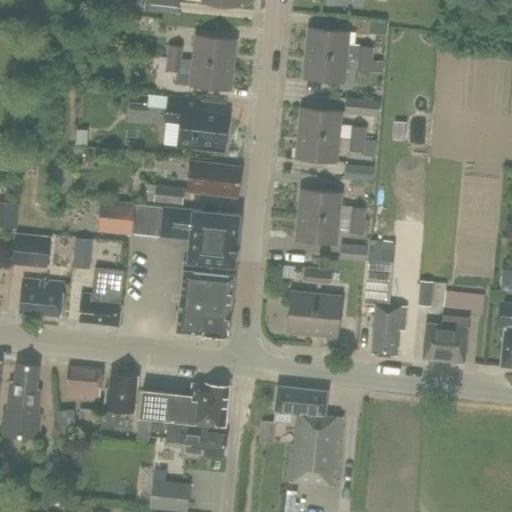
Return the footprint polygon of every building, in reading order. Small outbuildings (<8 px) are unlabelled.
[(150,0),(149,10),(177,13),(178,0),(150,0)] [(305,52),(347,56),(348,44),(350,30),(308,26),(305,52)] [(233,64),(236,38),(195,33),(193,47),(192,59),(233,64)] [(359,57),(372,59),(373,46),(348,44),(347,56),(359,57)] [(182,58),(183,47),(169,45),(167,57),(182,58)] [(347,56),(305,52),(303,78),(344,82),(347,56)] [(231,90),(233,64),(192,59),(182,58),(167,57),(166,69),(191,72),(189,85),(231,90)] [(372,59),(359,57),(358,70),(371,71),(372,59)] [(383,72),(384,60),(372,59),(371,71),(383,72)] [(147,95),(130,93),(128,108),(147,110),(147,103),(148,95),(147,95)] [(166,120),(180,122),(177,145),(224,150),(228,114),(199,111),(200,99),(169,95),(168,105),(167,110),(166,120)] [(344,112),(378,115),(379,100),(346,97),(344,112)] [(364,139),(365,126),(340,123),(342,110),(300,106),(298,132),(339,136),(339,135),(351,137),(364,139)] [(339,136),(298,132),(295,158),(337,162),(339,136)] [(0,168),(8,170),(13,135),(0,133),(0,168)] [(364,139),(351,137),(350,150),(363,151),(364,139)] [(375,157),(377,140),(365,139),(364,156),(375,157)] [(474,257),(496,258),(501,163),(473,162),(473,151),(460,150),(461,143),(437,141),(436,157),(469,159),(469,171),(465,170),(462,245),(475,246),(474,257)] [(96,162),(97,150),(86,150),(85,161),(96,162)] [(186,190),(238,196),(241,166),(190,160),(186,190)] [(344,177),(372,180),(374,166),(345,163),(344,177)] [(72,167),(53,167),(52,208),(71,208),(72,167)] [(154,200),(182,203),(183,187),(155,184),(154,200)] [(364,220),(365,207),(340,205),(342,191),(300,187),(298,213),(364,220)] [(97,229),(132,232),(135,202),(100,199),(97,229)] [(3,227),(19,229),(23,202),(7,200),(3,227)] [(228,273),(229,265),(235,266),(240,214),(135,203),(133,231),(190,238),(187,261),(193,262),(192,269),(228,273)] [(363,232),(364,220),(298,213),(295,239),(336,243),(338,229),(350,230),(350,231),(363,232)] [(49,236),(16,233),(13,263),(46,266),(49,236)] [(76,237),(73,265),(89,267),(92,239),(76,237)] [(340,259),(362,261),(363,247),(341,245),(340,259)] [(398,329),(404,330),(406,306),(389,304),(392,262),(367,260),(364,302),(376,303),(372,352),(396,355),(398,329)] [(511,279),(511,264),(503,263),(502,279),(511,279)] [(118,324),(125,270),(95,267),(92,293),(81,292),(78,320),(118,324)] [(317,281),(319,268),(306,267),(305,279),(317,281)] [(192,269),(184,268),(177,330),(202,333),(226,336),(228,335),(228,334),(234,273),(228,273),(192,269)] [(319,268),(317,281),(330,282),(331,269),(319,268)] [(19,311),(60,315),(64,281),(23,277),(19,311)] [(431,305),(433,287),(434,282),(421,280),(418,304),(431,305)] [(312,334),(316,293),(290,290),(286,331),(312,334)] [(469,313),(482,315),(484,293),(445,290),(441,324),(468,326),(469,313)] [(316,293),(312,334),(338,337),(342,295),(316,293)] [(500,364),(511,365),(511,301),(499,301),(497,326),(504,327),(500,364)] [(468,326),(441,324),(426,322),(423,356),(464,361),(468,326)] [(2,410),(0,430),(0,435),(39,439),(42,414),(38,414),(40,388),(36,388),(39,365),(15,362),(14,380),(9,380),(6,410),(2,410)] [(65,397),(99,400),(103,369),(68,365),(65,397)] [(134,411),(138,376),(110,373),(109,386),(105,387),(101,427),(117,428),(119,410),(134,411)] [(206,383),(192,382),(191,393),(142,388),(137,438),(149,439),(151,418),(225,425),(229,386),(206,383)] [(286,480),(334,486),(343,416),(325,414),(328,390),(278,384),(273,420),(290,421),(291,412),(297,412),(293,443),(290,443),(286,480)] [(79,418),(95,419),(95,409),(80,408),(79,418)] [(76,434),(74,409),(57,410),(60,436),(76,434)] [(263,439),(275,440),(276,420),(264,419),(263,439)] [(150,430),(161,432),(163,423),(151,422),(150,430)] [(223,456),(225,441),(226,434),(202,431),(203,427),(168,423),(165,443),(182,445),(181,455),(199,458),(200,454),(223,456)] [(165,480),(166,470),(154,469),(153,478),(152,478),(149,507),(187,511),(190,483),(165,480)]
